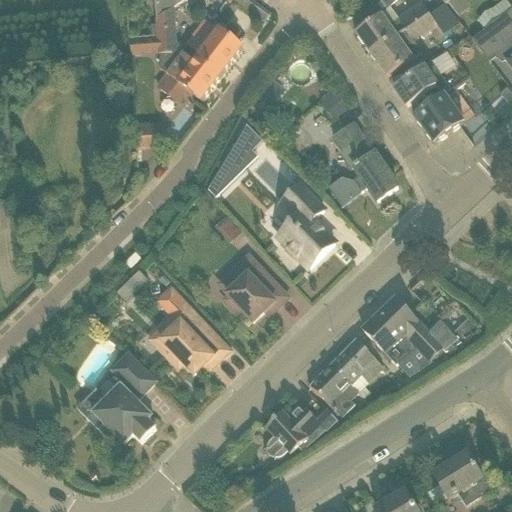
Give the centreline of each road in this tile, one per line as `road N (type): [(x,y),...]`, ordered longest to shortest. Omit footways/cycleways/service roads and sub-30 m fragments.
road 1 (unclassified): [(0,346),(186,156),(290,15)]
road 2 (unclassified): [(142,511),(450,206)]
road 3 (tertiary): [(260,511),(478,378)]
road 4 (unclassified): [(450,206),(325,38),(290,15)]
